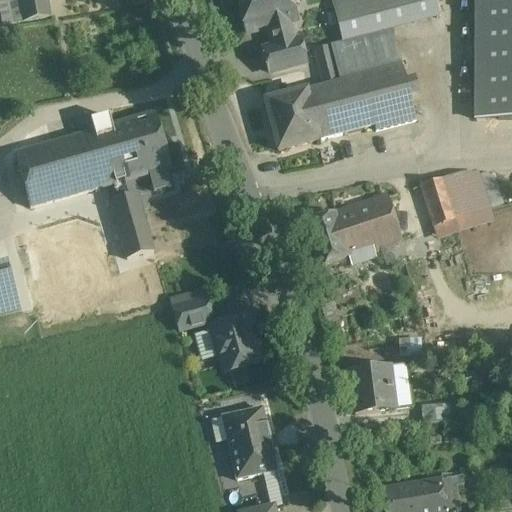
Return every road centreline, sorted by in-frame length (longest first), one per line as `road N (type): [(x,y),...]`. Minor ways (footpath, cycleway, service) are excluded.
road 1 (residential): [(182,0),(295,309),(341,511)]
road 2 (track): [(252,203),(511,166)]
